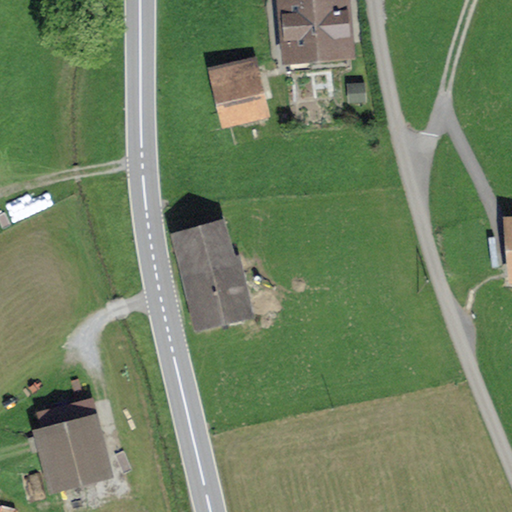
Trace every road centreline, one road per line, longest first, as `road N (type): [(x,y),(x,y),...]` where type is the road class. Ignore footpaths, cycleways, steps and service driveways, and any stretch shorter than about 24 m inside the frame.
road 1 (secondary): [(139,0),(150,234),(211,511)]
road 2 (residential): [(511,476),(412,190),(381,69),(373,0)]
road 3 (track): [(471,0),(412,190)]
road 4 (track): [(0,193),(142,163)]
road 5 (track): [(498,226),(442,99)]
